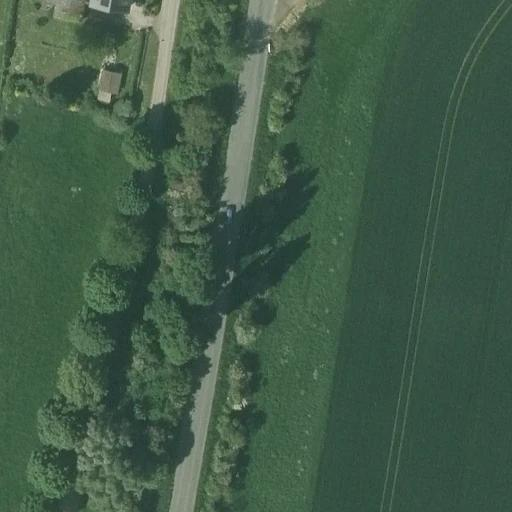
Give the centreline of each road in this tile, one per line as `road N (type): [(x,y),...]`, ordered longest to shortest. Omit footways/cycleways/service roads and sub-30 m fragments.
road 1 (unclassified): [(67,511),(93,382),(143,209),(175,0)]
road 2 (tertiary): [(263,0),(178,511)]
